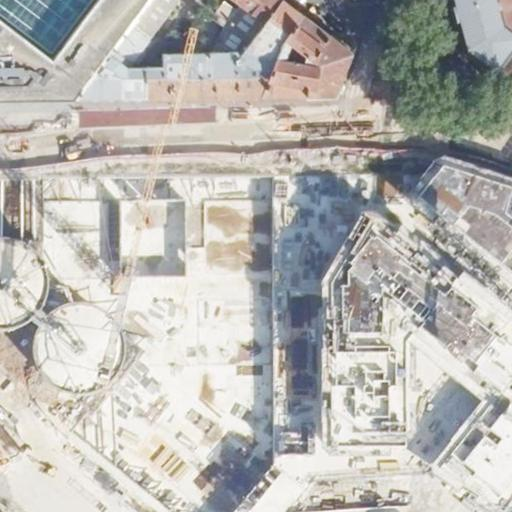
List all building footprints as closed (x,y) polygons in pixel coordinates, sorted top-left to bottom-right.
[(144,0),(0,0),(0,99),(75,98),(144,0)] [(301,14),(281,0),(144,0),(75,98),(257,95),(301,14)] [(447,0),(462,55),(496,79),(511,58),(511,33),(503,27),(495,0),(447,0)] [(351,52),(301,14),(257,95),(333,94),(351,52)] [(511,58),(496,79),(494,83),(511,96),(511,58)] [(195,301),(265,212),(237,191),(168,279),(195,301)] [(0,339),(4,339),(29,358),(30,362),(32,368),(34,373),(37,377),(40,381),(44,385),(48,389),(52,391),(57,393),(61,395),(66,396),(70,397),(76,397),(81,397),(86,396),(92,394),(96,392),(100,389),(105,386),(108,383),(111,379),(114,375),(117,370),(119,366),(120,361),(121,355),(121,351),(121,345),(120,339),(119,336),(117,331),(114,327),(111,323),(108,319),(104,315),(100,312),(95,309),(89,307),(86,306),(80,305),(74,305),(71,305),(68,305),(44,287),(42,279),(40,274),(37,270),(35,266),(30,260),(24,256),(20,253),(16,251),(11,250),(6,248),(0,247),(0,339)] [(141,506),(216,405),(177,376),(102,477),(141,506)] [(255,492),(262,484),(227,456),(221,464),(255,492)]
